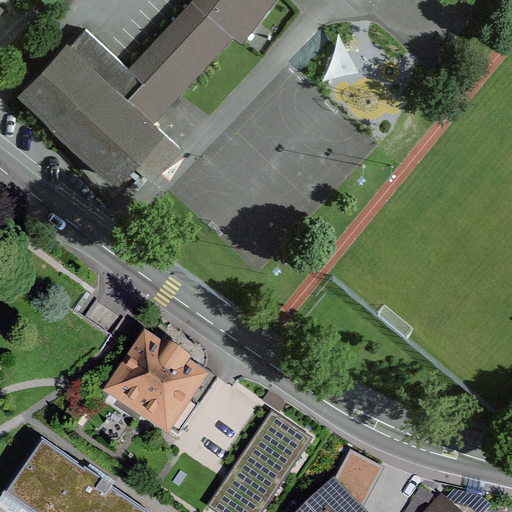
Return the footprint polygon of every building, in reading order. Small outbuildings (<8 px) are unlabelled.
[(0,0),(0,17),(12,4),(7,0),(0,0)] [(187,0),(128,64),(85,26),(72,40),(66,35),(17,88),(115,179),(132,161),(164,126),(155,117),(232,33),(242,40),(273,0),(187,0)] [(183,143),(164,126),(132,161),(151,177),(183,143)] [(184,436),(223,375),(152,327),(111,388),(184,436)] [(271,411),(211,509),(215,511),(266,511),(312,437),(271,411)] [(90,466),(49,438),(11,493),(38,511),(156,511),(118,485),(124,477),(95,458),(90,466)] [(372,511),(340,479),(305,511),(372,511)] [(482,511),(487,507),(489,510),(500,499),(492,491),(465,485),(457,494),(451,488),(428,511),(482,511)]
